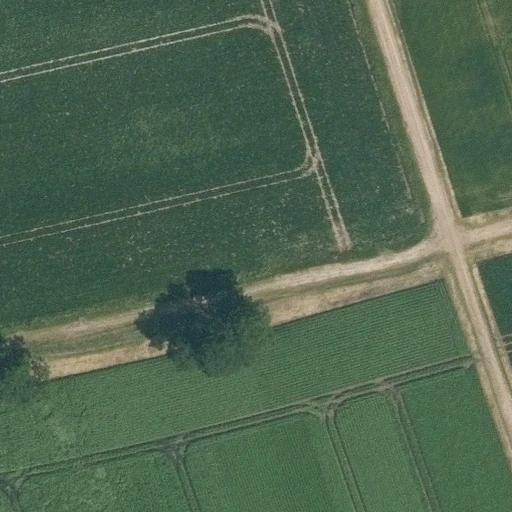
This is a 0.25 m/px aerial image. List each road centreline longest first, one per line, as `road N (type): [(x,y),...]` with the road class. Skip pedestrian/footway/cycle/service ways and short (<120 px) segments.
road 1 (track): [(0,343),(511,225)]
road 2 (track): [(371,0),(511,421)]
